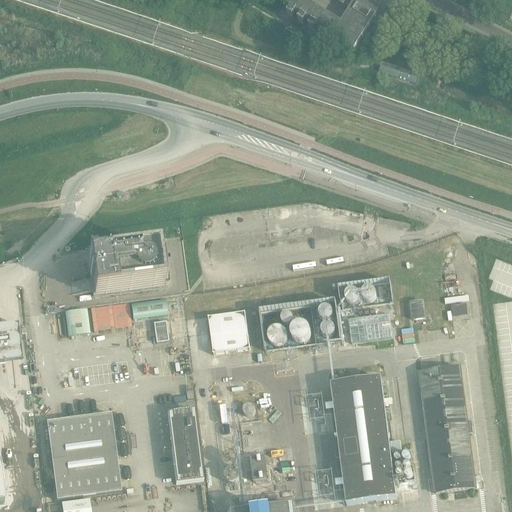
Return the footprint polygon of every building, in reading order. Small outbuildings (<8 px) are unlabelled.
[(333,0),(342,5),(350,10),(341,25),(301,0),(293,0),(287,10),(290,11),(287,16),(293,19),(296,15),(301,18),(298,23),(304,26),(306,22),(312,25),(309,29),(314,33),(317,28),(322,32),(320,36),(325,39),(328,35),(354,51),(377,13),(376,12),(382,2),(377,0),(333,0)] [(289,21),(287,25),(286,26),(296,33),(300,28),(289,21)] [(418,79),(381,67),(379,73),(416,86),(418,79)] [(90,261),(94,293),(95,298),(164,289),(159,252),(90,261)] [(73,293),(93,291),(91,280),(72,283),(73,293)] [(377,296),(376,293),(375,291),(373,289),(369,289),(367,289),(364,291),(363,293),(363,296),(363,299),(365,301),(368,303),(370,303),(373,302),(375,301),(376,299),(377,296)] [(360,298),(359,295),(358,293),(355,292),(352,291),(350,292),(347,293),(346,295),(345,298),(346,301),(348,304),(350,305),(353,305),(356,305),(358,303),(359,301),(360,298)] [(423,303),(411,305),(413,321),(425,320),(423,303)] [(334,314),(334,313),(333,311),(331,308),(329,307),(326,306),(324,307),(321,308),(320,311),(319,314),(320,316),(322,319),(324,320),(327,320),(330,320),(332,318),(333,316),(334,314)] [(454,315),(455,315),(460,315),(460,316),(467,315),(466,306),(459,307),(459,308),(453,309),(454,315)] [(245,315),(208,319),(213,356),(250,351),(245,315)] [(389,315),(349,321),(352,346),(392,340),(389,315)] [(166,323),(154,325),(156,344),(168,343),(166,323)] [(336,331),(336,328),(334,325),(332,324),(329,323),(326,324),(324,326),(322,328),(322,331),(322,334),(324,336),(327,338),(329,338),(332,337),(334,336),(335,334),(336,331)] [(311,334),(310,330),(308,326),(305,325),(300,324),(297,325),(294,327),(292,330),(291,334),(292,338),(294,341),(298,343),(301,344),(305,343),(308,341),(310,338),(311,334)] [(18,326),(0,328),(0,365),(23,363),(18,326)] [(288,337),(288,336),(287,333),(285,329),(282,327),(278,327),(275,327),(271,330),(269,333),(269,337),(270,341),(272,344),(275,346),(279,346),(283,345),(285,344),(287,341),(288,337)] [(460,369),(420,374),(436,495),(475,489),(460,369)] [(381,380),(331,386),(347,506),(397,500),(381,380)] [(256,412),(256,411),(256,410),(255,409),(254,407),(253,406),(251,405),(250,405),(248,405),(246,406),(245,406),(244,408),(243,410),(243,411),(243,413),(244,415),(245,416),(246,417),(248,418),(249,418),(251,418),(253,417),(254,416),(255,414),(256,413),(256,412)] [(181,413),(167,415),(170,440),(171,448),(176,486),(203,483),(194,412),(185,413),(184,407),(180,407),(181,413)] [(110,416),(47,424),(57,501),(121,493),(110,416)] [(401,442),(391,444),(393,456),(403,454),(401,442)] [(236,460),(236,459),(236,457),(234,454),(232,453),(229,452),(226,453),(224,455),(222,457),(222,460),(222,463),(224,465),(227,466),(229,467),(232,466),(234,465),(235,463),(236,460)] [(264,458),(250,460),(253,482),(267,481),(266,476),(267,476),(266,463),(265,463),(264,458)] [(239,476),(238,473),(237,470),(234,469),(231,468),(228,468),(226,470),(224,473),(223,476),(223,478),(225,481),(227,483),(230,484),(233,484),(234,483),(236,482),(238,479),(239,476)] [(90,511),(89,500),(62,504),(62,511),(90,511)]
